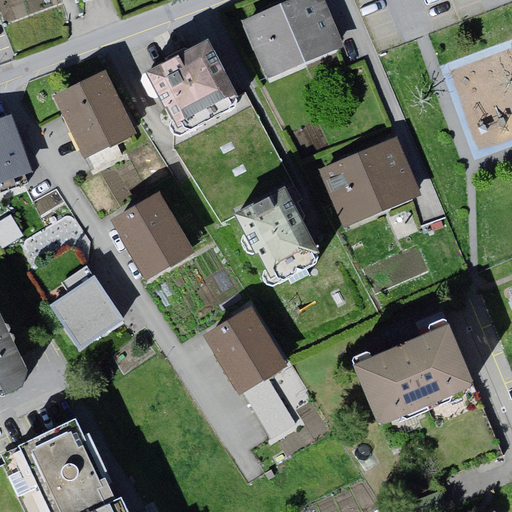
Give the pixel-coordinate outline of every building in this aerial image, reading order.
[(345,50),(323,0),(301,0),(246,23),(270,81),(345,50)] [(244,102),(214,40),(151,71),(182,132),(244,102)] [(110,75),(57,100),(84,157),(137,133),(110,75)] [(0,184),(36,172),(17,115),(0,120),(0,184)] [(425,193),(400,138),(322,174),(347,229),(425,193)] [(323,265),(283,191),(233,215),(275,289),(323,265)] [(168,194),(116,221),(148,281),(199,253),(168,194)] [(129,322),(96,274),(51,305),(83,353),(129,322)] [(1,297),(0,297),(0,387),(35,371),(1,297)] [(257,306),(207,333),(242,397),(291,371),(257,306)] [(483,387),(455,323),(361,364),(389,428),(483,387)] [(273,443),(299,431),(275,381),(249,393),(273,443)] [(43,511),(74,511),(121,493),(84,418),(14,450),(43,511)] [(121,493),(74,511),(139,511),(128,489),(121,493)]
